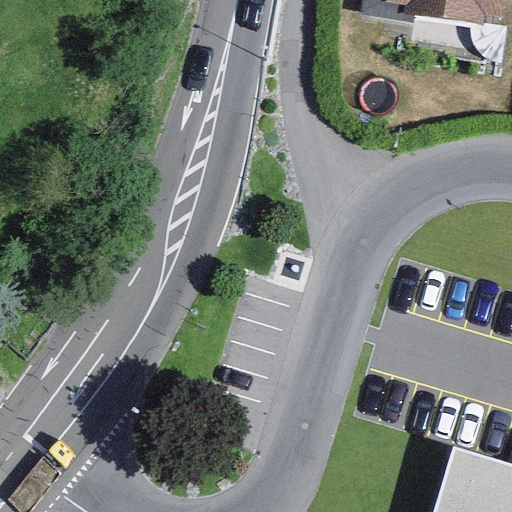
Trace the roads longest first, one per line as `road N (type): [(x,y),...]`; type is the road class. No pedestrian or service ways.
road 1 (primary): [(238,0),(214,116),(164,262),(105,360),(21,466)]
road 2 (residential): [(267,511),(289,487),(356,263),(378,231)]
road 3 (residential): [(378,231),(318,152),(302,103),(300,0)]
road 4 (residential): [(378,231),(404,199),(458,172),(511,169)]
